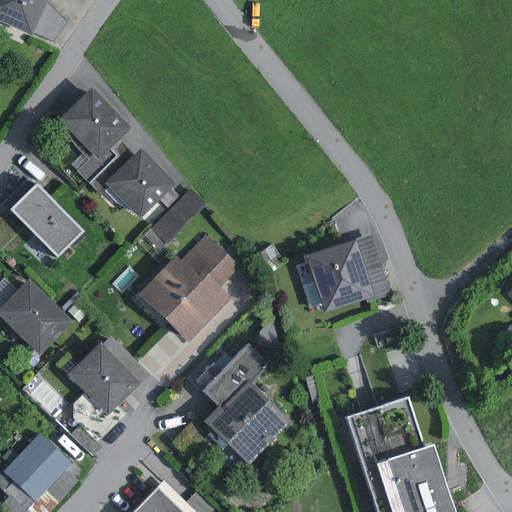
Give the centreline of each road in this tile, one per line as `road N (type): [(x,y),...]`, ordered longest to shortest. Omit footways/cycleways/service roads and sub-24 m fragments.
road 1 (residential): [(223,0),(379,192),(462,411),(511,488)]
road 2 (residential): [(75,511),(132,452),(166,379),(256,288)]
road 3 (residential): [(0,166),(116,0)]
